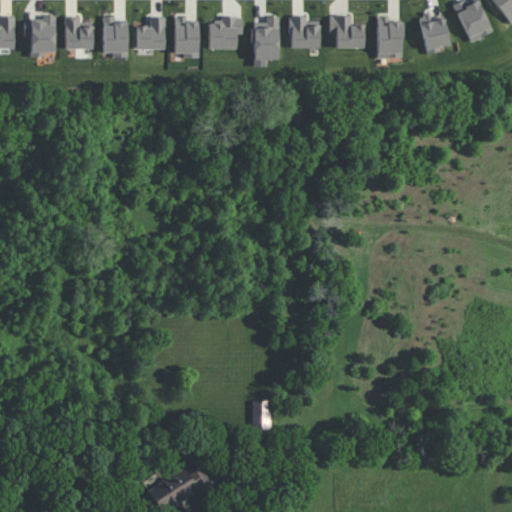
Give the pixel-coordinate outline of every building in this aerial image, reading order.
[(490,33),(479,0),(466,0),(455,4),(467,41),(490,33)] [(511,0),(493,0),(508,24),(511,21),(511,0)] [(440,51),(440,46),(448,44),(444,16),(431,18),(430,13),(419,15),(426,53),(440,51)] [(54,52),(54,15),(42,15),(42,21),(24,21),(23,37),(30,37),(30,56),(45,56),(45,52),(54,52)] [(0,47),(14,48),(13,16),(0,16),(0,47)] [(126,21),(115,22),(115,16),(102,16),(102,52),(111,52),(112,57),(127,57),(126,21)] [(198,21),(187,21),(187,17),(174,16),(173,53),(182,53),(182,58),(197,58),(198,21)] [(208,49),(235,49),(236,33),(242,34),(242,16),(220,16),(220,23),(208,23),(208,49)] [(277,16),(265,16),(265,23),(253,23),(254,60),(278,59),(277,16)] [(306,16),(290,16),(290,47),(319,48),(319,26),(306,25),(306,16)] [(329,33),(336,33),(335,47),(363,48),(363,24),(350,24),(350,16),(329,16),(329,33)] [(377,58),(401,57),(401,22),(388,22),(388,16),(376,16),(377,58)] [(91,49),(92,22),(79,22),(79,17),(64,17),(64,48),(91,49)] [(164,17),(148,17),(149,25),(135,26),(136,49),(164,49),(164,17)] [(252,400),(252,428),(270,428),(270,401),(252,400)] [(148,488),(161,511),(162,511),(212,484),(202,466),(188,474),(184,467),(148,488)]
